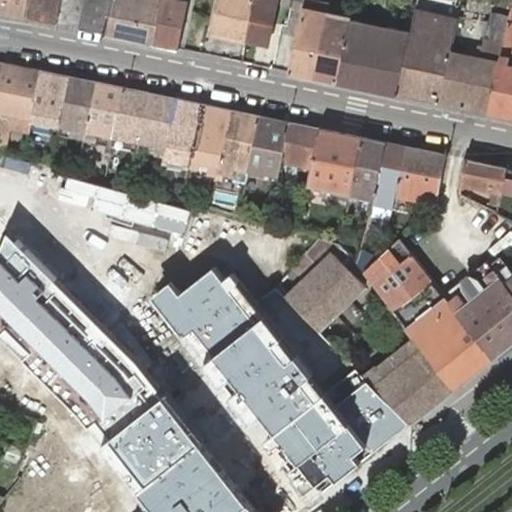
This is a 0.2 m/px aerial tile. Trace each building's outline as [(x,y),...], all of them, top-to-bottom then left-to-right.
[(0,0),(0,10),(24,16),(55,23),(60,0),(0,0)] [(85,0),(80,27),(107,33),(114,0),(85,0)] [(154,43),(162,0),(114,0),(107,33),(154,43)] [(162,0),(154,43),(178,48),(188,0),(162,0)] [(219,0),(212,31),(247,39),(255,0),(219,0)] [(278,0),(255,0),(247,39),(268,43),(277,3),(278,3),(278,0)] [(337,81),(350,18),(329,14),(325,13),(304,8),(290,71),(337,81)] [(449,52),(439,102),(489,113),(500,62),(503,44),(507,24),(508,21),(509,18),(492,14),(490,22),(476,19),(471,40),(469,40),(468,43),(467,56),(449,52)] [(361,20),(350,18),(337,81),(396,93),(408,34),(409,30),(397,28),(399,18),(389,16),(387,25),(384,41),(358,35),(361,20)] [(387,25),(361,20),(358,35),(384,41),(387,25)] [(511,21),(508,21),(507,24),(503,44),(500,62),(489,113),(511,117),(511,64),(507,63),(508,57),(511,57),(511,52),(511,21)] [(449,52),(450,46),(440,44),(442,31),(419,26),(417,36),(408,34),(396,93),(439,102),(449,52)] [(450,46),(454,28),(444,26),(442,31),(440,44),(450,46)] [(43,71),(5,63),(0,85),(0,150),(3,151),(8,125),(30,130),(31,125),(33,116),(43,71)] [(69,76),(43,71),(33,116),(31,125),(40,127),(41,122),(42,118),(51,120),(55,121),(53,131),(58,132),(60,122),(69,76)] [(69,76),(60,122),(87,127),(97,82),(69,76)] [(87,127),(96,129),(104,131),(108,132),(106,142),(112,143),(114,133),(123,87),(97,82),(87,127)] [(112,143),(111,145),(139,150),(139,148),(141,139),(150,93),(123,87),(114,133),(112,143)] [(177,99),(150,93),(141,139),(149,140),(161,143),(168,144),(177,99)] [(166,155),(165,156),(192,161),(192,158),(204,104),(177,99),(168,144),(166,155)] [(192,158),(200,160),(213,163),(211,174),(218,175),(231,110),(204,104),(192,158)] [(218,175),(217,178),(222,180),(223,175),(234,177),(236,167),(249,170),(260,116),(231,110),(218,175)] [(260,116),(249,170),(273,175),(272,181),(277,182),(279,176),(283,157),(290,122),(260,116)] [(290,122),(283,157),(315,164),(322,129),(290,122)] [(87,127),(85,136),(94,138),(95,133),(96,129),(87,127)] [(315,164),(310,184),(328,187),(333,189),(351,193),(363,137),(322,129),(315,164)] [(363,137),(351,193),(350,198),(357,199),(358,194),(375,198),(375,193),(386,142),(363,137)] [(141,139),(139,148),(148,150),(149,140),(141,139)] [(406,146),(386,142),(375,193),(375,198),(373,203),(393,208),(395,198),(395,197),(406,146)] [(159,154),(166,155),(168,144),(161,143),(159,154)] [(446,155),(406,146),(395,197),(413,201),(419,202),(436,206),(446,155)] [(192,161),(190,168),(198,169),(200,160),(192,158),(192,161)] [(507,167),(466,159),(461,181),(493,188),(490,204),(499,205),(502,190),(507,167)] [(511,168),(507,167),(502,190),(499,205),(498,212),(504,215),(511,218),(511,168)] [(106,173),(105,179),(116,183),(118,176),(106,173)] [(337,217),(345,219),(347,209),(339,206),(337,217)] [(260,511),(149,366),(9,232),(0,254),(0,334),(106,439),(162,511),(260,511)] [(423,347),(455,388),(495,357),(453,304),(452,303),(445,294),(401,239),(392,247),(364,272),(414,335),(415,337),(423,347)] [(289,296),(320,329),(366,286),(334,253),(289,296)] [(511,268),(502,256),(492,264),(491,264),(495,269),(507,284),(511,290),(511,268)] [(463,281),(445,294),(452,303),(453,304),(495,357),(511,343),(511,290),(507,284),(495,269),(491,264),(492,264),(489,260),(471,274),(475,278),(474,278),(473,278),(472,278),(471,278),(470,279),(469,280),(468,280),(468,281),(467,282),(467,283),(466,284),(466,285),(463,281)] [(172,281),(154,296),(207,362),(215,355),(321,487),(404,421),(371,380),(339,405),(266,313),(258,320),(214,265),(181,291),(172,281)] [(380,381),(416,419),(455,388),(423,347),(415,337),(403,346),(379,365),(387,376),(380,381)]
